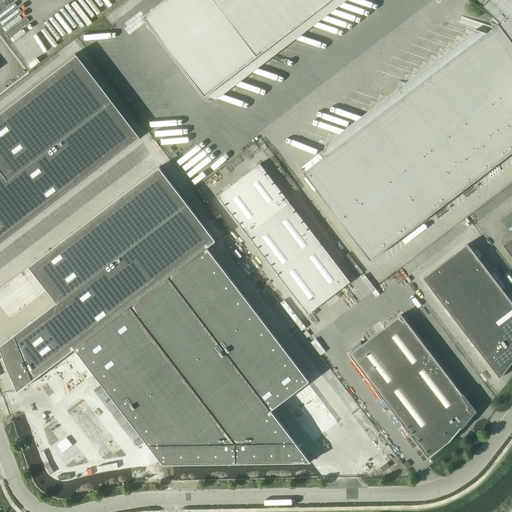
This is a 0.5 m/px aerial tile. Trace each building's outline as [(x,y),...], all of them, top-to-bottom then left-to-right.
[(164,0),(145,15),(207,96),(207,95),(216,99),(225,92),(228,84),(234,86),(236,77),(242,79),(245,70),(251,72),(254,64),(259,66),(262,57),(268,59),(271,50),(277,52),(280,44),(285,46),(287,39),(288,37),(294,39),(297,31),(302,33),(305,24),(311,26),(314,18),(320,20),(322,11),(328,13),(331,4),(337,6),(338,0),(164,0)] [(304,172),(371,260),(511,152),(511,0),(494,0),(492,2),(486,2),(483,6),(494,16),(486,33),(475,30),(472,39),(466,37),(464,46),(458,44),(449,50),(446,59),(441,57),(438,65),(432,63),(429,72),(424,70),(421,78),(415,76),(412,85),(407,83),(389,97),(386,105),(381,103),(378,111),(372,109),(369,118),(363,116),(361,124),(355,122),(352,131),(346,129),(343,137),(338,135),(335,144),(329,142),(326,151),(328,154),(304,172)] [(0,241),(137,137),(74,54),(0,110),(0,241)] [(218,195),(308,313),(350,281),(260,163),(218,195)] [(57,302),(0,345),(0,346),(18,392),(75,347),(131,305),(208,246),(216,240),(160,167),(30,266),(57,302)] [(511,238),(503,245),(511,255),(511,238)] [(423,278),(500,378),(511,362),(511,301),(468,244),(423,278)] [(208,246),(131,305),(236,442),(236,463),(311,462),(271,410),(310,380),(208,246)] [(131,305),(75,347),(164,463),(236,463),(236,442),(131,305)] [(349,354),(428,458),(449,441),(461,428),(462,428),(477,411),(463,393),(462,394),(401,314),(349,354)]
